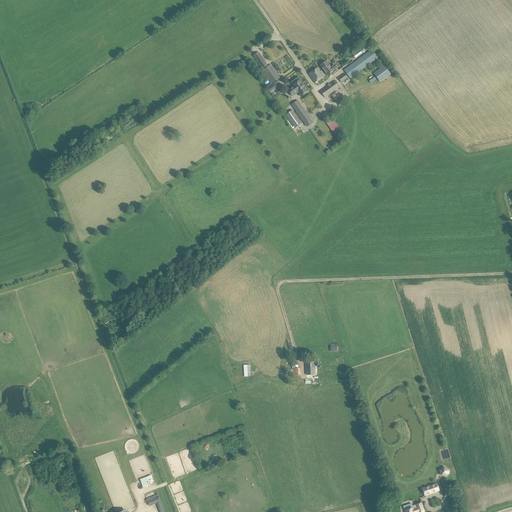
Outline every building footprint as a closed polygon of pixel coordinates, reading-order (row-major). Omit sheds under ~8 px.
[(352,54),(355,58),(368,49),(365,44),(352,54)] [(373,49),(344,70),(350,79),(379,57),(373,49)] [(268,65),(259,53),(253,56),(262,69),(268,65)] [(272,84),(280,78),(271,65),(262,71),(272,84)] [(329,65),(323,69),(329,77),(331,75),(330,74),(337,69),(334,65),(331,68),(329,65)] [(384,65),(383,67),(374,73),(380,82),(391,74),(384,65)] [(308,74),(315,83),(324,76),(318,68),(308,74)] [(345,74),(338,78),(342,83),(348,78),(345,74)] [(373,79),(370,74),(364,79),(367,83),(373,79)] [(294,86),(288,90),(292,96),(298,91),(301,96),(300,96),(300,97),(302,95),(303,96),(306,94),(306,92),(308,91),(300,80),(293,85),(294,86)] [(338,89),(333,82),(321,91),(325,98),(338,89)] [(268,89),(270,93),(278,87),(276,84),(268,89)] [(330,95),(333,100),(338,96),(335,91),(330,95)] [(298,101),(292,105),(303,122),(309,118),(310,117),(298,101)] [(286,115),(295,128),(302,123),(293,110),(286,115)] [(333,117),(325,121),(332,135),(340,132),(333,117)] [(306,363),(307,375),(315,375),(315,362),(306,363)] [(447,476),(449,470),(444,467),(440,470),(441,476),(447,476)] [(422,488),(425,497),(440,492),(437,483),(422,488)] [(148,502),(150,506),(157,504),(160,511),(165,511),(160,498),(148,502)] [(405,511),(417,511),(418,511),(422,511),(424,511),(421,503),(416,505),(417,508),(413,509),(413,508),(405,511)]
